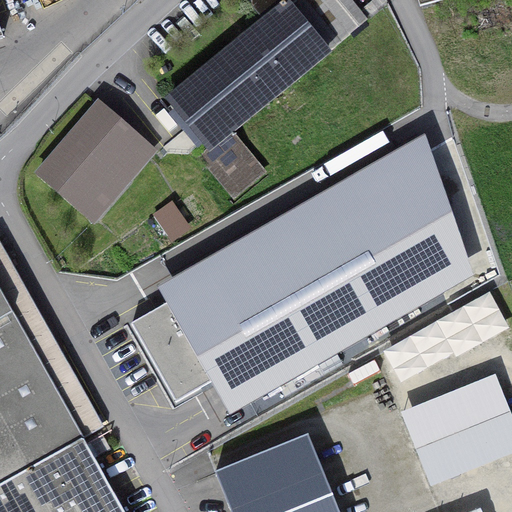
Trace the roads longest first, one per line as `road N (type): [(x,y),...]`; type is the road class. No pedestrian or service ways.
road 1 (residential): [(169,511),(0,209)]
road 2 (residential): [(161,0),(0,162)]
